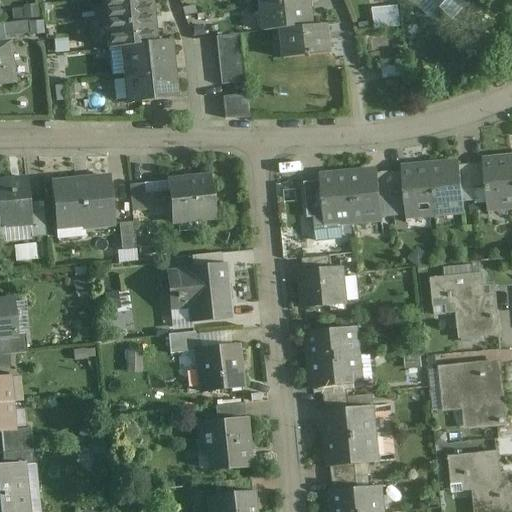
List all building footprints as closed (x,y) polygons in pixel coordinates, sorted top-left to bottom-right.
[(109,0),(112,23),(105,24),(108,49),(121,48),(154,44),(149,0),(109,0)] [(431,0),(440,9),(452,22),(473,0),(431,0)] [(310,1),(262,6),(265,32),(281,31),(313,27),(310,1)] [(39,18),(38,4),(12,6),(12,19),(39,18)] [(396,4),(370,8),(374,29),(400,24),(396,4)] [(28,21),(2,24),(3,37),(29,35),(28,21)] [(313,27),(281,31),(284,60),(332,54),(328,26),(313,27)] [(241,35),(215,38),(220,85),(246,83),(241,35)] [(10,42),(0,43),(0,84),(14,83),(10,42)] [(154,44),(121,48),(124,75),(172,70),(169,42),(154,44)] [(61,56),(50,57),(51,68),(62,67),(61,56)] [(405,66),(381,68),(383,80),(407,77),(405,66)] [(172,70),(124,75),(127,103),(175,98),(172,70)] [(247,95),(222,97),(224,119),(250,119),(247,95)] [(511,164),(511,159),(483,162),(483,164),(485,188),(487,210),(511,207),(511,164)] [(459,164),(430,167),(435,215),(463,212),(461,190),(459,166),(459,164)] [(483,164),(471,165),(473,189),(485,188),(483,164)] [(471,165),(459,166),(461,190),(473,189),(471,165)] [(430,167),(401,170),(401,172),(404,196),(406,218),(435,215),(430,167)] [(377,172),(361,174),(361,176),(349,177),(349,175),(348,175),(353,223),(382,220),(380,198),(377,174),(377,172)] [(401,172),(389,173),(392,197),(404,196),(401,172)] [(389,173),(377,174),(380,198),(392,197),(389,173)] [(348,175),(319,178),(320,182),(323,218),(313,219),(316,241),(318,242),(343,240),(341,224),(353,223),(348,175)] [(209,177),(168,181),(172,223),(213,219),(209,177)] [(108,178),(51,183),(56,231),(113,226),(108,178)] [(26,179),(0,181),(0,227),(30,225),(26,179)] [(320,182),(303,183),(307,219),(313,219),(323,218),(320,182)] [(143,184),(128,186),(131,212),(146,210),(143,184)] [(132,223),(118,224),(121,251),(135,250),(132,223)] [(14,260),(34,258),(33,245),(13,247),(14,260)] [(220,254),(191,257),(192,271),(221,268),(220,254)] [(329,257),(302,260),(303,272),(330,269),(329,257)] [(192,271),(186,272),(186,273),(169,274),(171,299),(178,298),(178,299),(180,299),(180,298),(188,297),(191,320),(228,316),(223,268),(221,268),(192,271)] [(303,272),(301,272),(301,273),(303,273),(304,290),(302,290),(304,310),(344,306),(344,305),(341,305),(338,270),(340,270),(340,268),(330,269),(303,272)] [(481,274),(430,280),(433,312),(434,312),(434,316),(456,314),(457,318),(461,317),(463,338),(498,334),(494,297),(483,298),(481,274)] [(0,338),(13,337),(13,336),(10,303),(0,304),(0,338)] [(355,329),(307,334),(308,349),(311,349),(312,361),(358,356),(355,329)] [(169,333),(169,350),(194,349),(193,332),(169,333)] [(24,335),(13,336),(13,337),(0,338),(0,355),(26,353),(24,335)] [(237,346),(195,351),(200,393),(242,388),(237,346)] [(127,372),(142,371),(140,348),(125,350),(127,372)] [(370,355),(358,356),(361,384),(369,383),(369,382),(373,382),(370,356),(370,355)] [(358,356),(312,361),(313,374),(311,374),(313,389),(323,388),(346,386),(361,384),(358,356)] [(499,364),(440,369),(445,411),(474,408),(476,428),(505,425),(499,364)] [(13,401),(21,400),(19,376),(11,377),(13,401)] [(8,378),(0,378),(0,405),(11,404),(8,378)] [(346,386),(323,388),(324,400),(348,398),(346,386)] [(348,398),(324,400),(325,412),(349,410),(348,398)] [(11,404),(0,405),(0,432),(13,431),(13,430),(11,404)] [(243,404),(215,407),(216,419),(245,416),(243,404)] [(325,412),(323,413),(324,428),(327,428),(328,440),(374,435),(371,408),(349,410),(325,412)] [(245,420),(197,425),(199,444),(211,443),(214,471),(250,467),(245,420)] [(30,429),(13,430),(13,431),(0,432),(0,433),(2,454),(32,451),(30,429)] [(374,435),(328,440),(329,452),(327,453),(328,468),(330,468),(354,466),(377,463),(374,435)] [(32,451),(2,454),(3,467),(20,465),(20,466),(33,465),(32,451)] [(497,452),(448,457),(450,480),(467,478),(468,486),(476,485),(478,511),(511,511),(511,494),(510,475),(499,476),(497,452)] [(3,467),(0,467),(0,495),(23,493),(20,466),(20,465),(3,467)] [(354,466),(330,468),(332,480),(356,478),(354,466)] [(356,478),(332,480),(333,492),(357,490),(356,478)] [(250,480),(218,483),(219,496),(251,493),(250,480)] [(333,492),(331,493),(333,508),(335,508),(335,511),(381,511),(379,488),(357,490),(333,492)] [(219,496),(209,497),(210,511),(254,511),(252,492),(251,493),(219,496)] [(24,511),(23,493),(0,495),(0,511),(24,511)]
